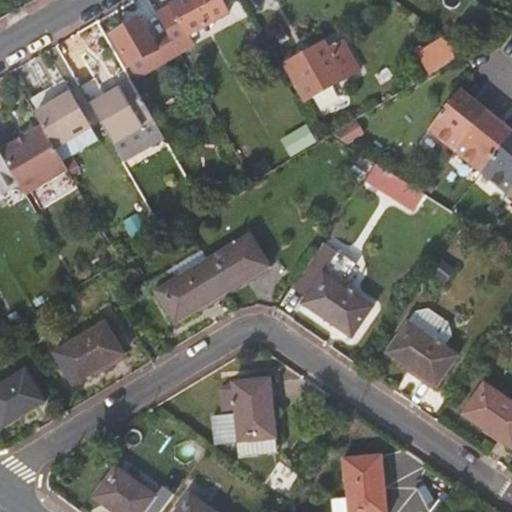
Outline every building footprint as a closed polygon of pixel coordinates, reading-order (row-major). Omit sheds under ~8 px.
[(168,32),(180,54),(196,44),(190,34),(229,10),(222,0),(177,0),(171,4),(172,5),(157,14),(168,32)] [(167,64),(181,56),(180,54),(168,32),(153,40),(142,20),(114,36),(131,65),(159,49),(167,64)] [(358,67),(338,32),(285,61),(300,87),(322,74),(328,85),(358,67)] [(440,71),(468,54),(450,43),(431,54),(440,71)] [(139,79),(167,64),(159,49),(131,65),(139,79)] [(91,105),(113,145),(154,121),(130,79),(119,85),(121,88),(91,105)] [(451,152),(483,112),(456,91),(424,130),(451,152)] [(43,127),(55,149),(93,126),(73,92),(36,115),(43,127)] [(477,173),(509,134),(483,112),(451,152),(477,173)] [(0,152),(18,185),(25,196),(68,170),(55,149),(43,127),(0,152)] [(504,195),(511,184),(511,135),(509,134),(477,173),(504,195)] [(0,189),(3,193),(18,185),(0,152),(0,189)] [(365,184),(419,208),(428,188),(374,164),(365,184)] [(271,267),(252,235),(156,292),(176,324),(271,267)] [(335,252),(323,268),(344,283),(355,267),(335,252)] [(302,299),(352,334),(372,303),(344,283),(323,268),(302,299)] [(429,303),(416,305),(387,347),(436,381),(458,349),(445,340),(453,330),(450,317),(429,303)] [(125,353),(107,322),(53,354),(71,386),(125,353)] [(0,427),(46,401),(27,369),(0,384),(0,427)] [(280,447),(272,371),(235,375),(241,450),(280,447)] [(511,399),(484,380),(463,411),(511,445),(511,399)] [(386,511),(385,451),(347,452),(349,511),(386,511)] [(158,511),(165,502),(115,466),(93,495),(116,511),(158,511)] [(209,511),(190,497),(178,511),(209,511)]
